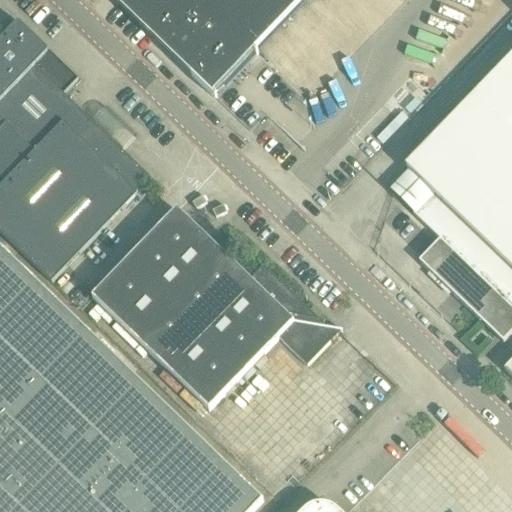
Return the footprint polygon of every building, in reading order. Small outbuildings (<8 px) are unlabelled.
[(110,0),(118,7),(150,38),(191,77),(191,78),(215,101),(258,56),(255,53),(306,0),(110,0)] [(0,179),(5,184),(0,189),(0,235),(52,285),(152,181),(64,96),(78,82),(18,24),(7,35),(2,31),(0,30),(0,179)] [(450,294),(486,328),(502,311),(511,320),(511,59),(406,170),(437,199),(418,219),(414,215),(413,216),(440,242),(419,264),(430,274),(434,278),(437,285),(440,284),(444,288),(447,295),(450,294)] [(177,213),(127,265),(92,301),(209,414),(279,341),(307,369),(341,334),(342,335),(342,333),(323,330),(324,323),(319,322),(263,268),(249,282),(177,213)] [(255,511),(263,504),(0,249),(0,511),(255,511)] [(511,320),(502,311),(486,328),(503,345),(511,335),(511,320)]
